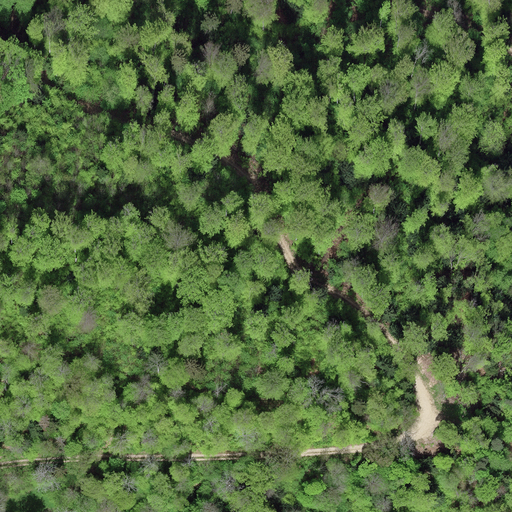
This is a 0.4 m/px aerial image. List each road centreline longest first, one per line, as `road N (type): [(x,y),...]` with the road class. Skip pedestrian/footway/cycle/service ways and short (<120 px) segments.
road 1 (track): [(0,53),(92,112),(209,151),(239,173),(292,265),(362,312),(404,353),(427,400),(425,426),(414,434),(359,449),(0,464)]
road 2 (track): [(399,441),(318,407),(143,376),(44,347),(0,309)]
road 3 (track): [(391,0),(511,51)]
